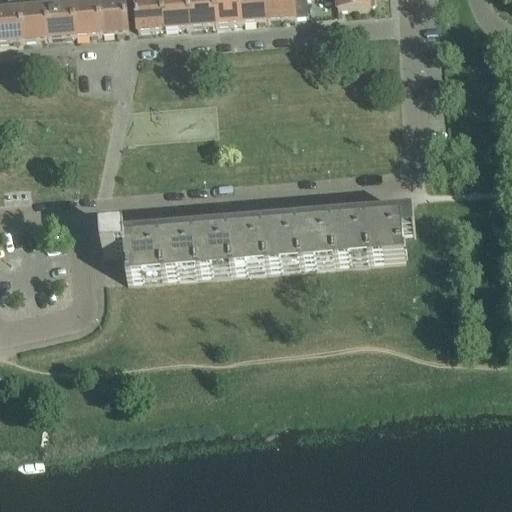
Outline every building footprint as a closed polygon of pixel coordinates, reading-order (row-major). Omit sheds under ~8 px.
[(0,47),(23,46),(21,13),(19,0),(8,0),(10,14),(0,14),(0,47)] [(98,0),(99,6),(101,39),(128,37),(125,0),(98,0)] [(188,0),(174,0),(162,1),(165,34),(191,32),(188,0)] [(214,0),(188,0),(191,32),(217,30),(214,0)] [(214,0),(217,30),(243,27),(240,0),(214,0)] [(266,0),(240,0),(243,27),(269,25),(266,0)] [(296,22),(293,0),(266,0),(269,25),(296,23),(296,22)] [(293,0),(296,22),(309,21),(307,2),(333,0),(337,0),(338,15),(371,14),(370,11),(373,11),(375,9),(375,0),(374,0),(293,0)] [(138,36),(165,34),(162,1),(135,3),(138,36)] [(49,44),(75,41),(73,9),(72,2),(46,4),(47,11),(49,44)] [(75,41),(101,39),(99,6),(73,9),(75,41)] [(23,46),(49,44),(47,11),(21,13),(23,46)] [(125,260),(128,289),(406,266),(404,241),(416,240),(415,226),(142,248),(141,236),(102,239),(104,261),(125,260)]
